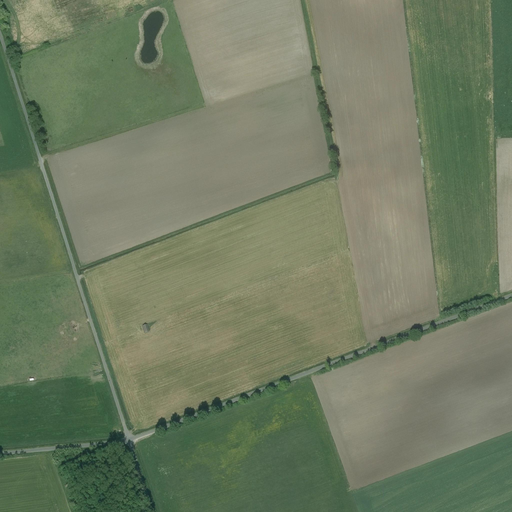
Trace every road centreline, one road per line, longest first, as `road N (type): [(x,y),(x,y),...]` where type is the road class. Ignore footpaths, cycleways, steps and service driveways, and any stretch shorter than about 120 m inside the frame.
road 1 (unclassified): [(129,440),(0,35)]
road 2 (unclassified): [(129,440),(511,295)]
road 3 (unclassified): [(0,453),(129,440)]
